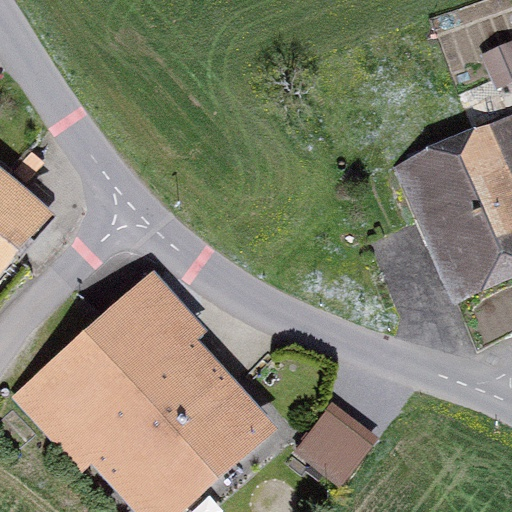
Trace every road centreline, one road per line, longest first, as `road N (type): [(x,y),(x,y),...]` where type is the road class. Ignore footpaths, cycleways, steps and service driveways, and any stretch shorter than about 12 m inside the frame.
road 1 (unclassified): [(133,207),(182,256),(264,311),(467,385)]
road 2 (unclassified): [(0,21),(133,207)]
road 3 (residential): [(0,346),(133,207)]
